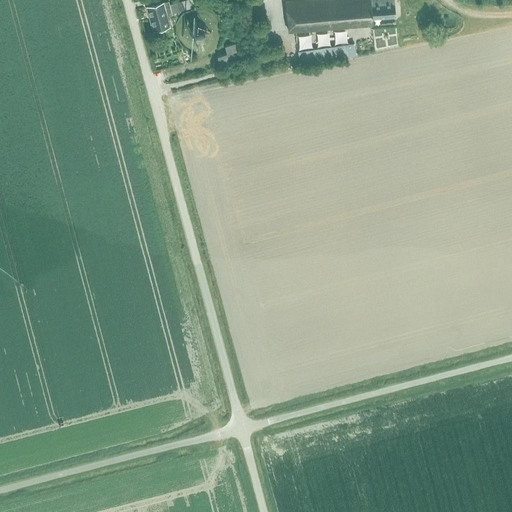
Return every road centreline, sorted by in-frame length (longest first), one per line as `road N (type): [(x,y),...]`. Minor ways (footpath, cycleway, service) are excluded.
road 1 (unclassified): [(242,429),(128,0)]
road 2 (unclassified): [(242,429),(511,360)]
road 3 (unclassified): [(0,491),(242,429)]
